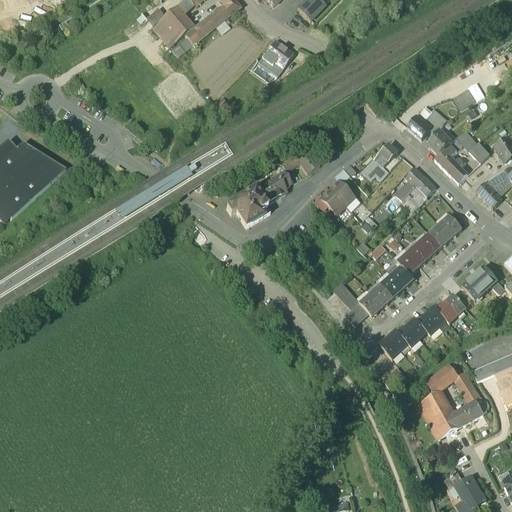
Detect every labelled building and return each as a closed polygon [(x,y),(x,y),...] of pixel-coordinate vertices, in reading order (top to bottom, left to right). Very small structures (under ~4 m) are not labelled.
[(193,8),(186,0),(182,4),(189,11),(193,8)] [(212,18),(185,38),(188,42),(193,48),(241,10),(232,0),(219,0),(219,1),(224,7),(212,16),(212,18)] [(200,0),(186,0),(193,8),(202,2),(200,0)] [(308,0),(306,2),(297,11),(310,24),(324,9),(315,0),(308,0)] [(189,11),(182,4),(175,10),(182,18),(189,11)] [(165,18),(152,29),(169,50),(193,30),(182,18),(175,10),(165,18)] [(147,23),(152,29),(165,18),(160,12),(147,23)] [(188,42),(185,43),(172,53),(178,60),(193,48),(188,42)] [(286,52),(274,44),(264,57),(277,66),(280,61),(286,52)] [(286,52),(280,61),(287,65),(293,57),(286,52)] [(277,66),(264,57),(258,66),(270,75),(280,61),(277,66)] [(280,61),(270,75),(277,79),(287,65),(280,61)] [(453,102),(461,115),(476,106),(468,93),(453,102)] [(425,109),(417,119),(423,125),(431,115),(425,109)] [(431,115),(423,125),(431,132),(433,130),(441,121),(445,126),(447,124),(434,113),(431,115)] [(417,119),(416,119),(407,130),(421,143),(431,132),(423,125),(417,119)] [(441,121),(433,130),(439,134),(445,126),(441,121)] [(466,133),(459,139),(457,141),(462,147),(471,140),(466,133)] [(439,134),(428,148),(438,159),(449,148),(451,147),(439,134)] [(471,140),(462,147),(469,154),(478,147),(471,140)] [(511,144),(509,140),(494,149),(505,166),(511,161),(511,144)] [(22,147),(15,153),(8,144),(0,151),(0,211),(8,221),(11,224),(66,174),(22,147)] [(389,146),(374,161),(383,170),(384,170),(398,155),(389,146)] [(490,158),(479,146),(478,147),(469,154),(480,167),(490,158)] [(455,165),(451,160),(456,155),(449,148),(438,159),(435,163),(459,187),(464,181),(468,178),(460,171),(463,167),(458,162),(455,165)] [(299,149),(278,163),(286,176),(299,167),(294,160),(295,159),(302,154),(299,149)] [(302,154),(295,159),(294,160),(299,167),(307,178),(320,168),(307,151),(302,154)] [(374,161),(366,169),(375,177),(375,178),(383,170),(374,161)] [(473,161),(462,171),(467,177),(478,166),(473,161)] [(349,167),(335,177),(342,185),(355,174),(349,167)] [(375,177),(366,169),(362,174),(370,182),(375,177)] [(383,170),(375,178),(381,183),(388,175),(384,170),(383,170)] [(416,171),(405,181),(409,185),(415,191),(417,189),(425,181),(416,171)] [(193,173),(187,177),(189,179),(190,182),(196,178),(194,176),(193,173)] [(185,174),(114,218),(120,228),(191,185),(185,174)] [(504,174),(485,186),(498,199),(509,189),(511,189),(511,186),(504,174)] [(283,176),(256,193),(265,208),(285,196),(283,192),(290,187),(283,176)] [(436,191),(425,181),(417,189),(427,199),(436,191)] [(340,184),(331,193),(345,208),(355,199),(340,184)] [(415,191),(409,185),(395,198),(402,205),(410,196),(415,191)] [(498,199),(485,186),(477,195),(493,212),(501,203),(498,199)] [(427,199),(417,189),(415,191),(410,196),(414,199),(413,200),(415,202),(414,202),(420,208),(427,202),(427,199)] [(256,193),(226,211),(231,218),(236,215),(246,231),(270,216),(265,208),(256,193)] [(345,208),(331,193),(321,202),(336,217),(345,208)] [(0,212),(0,226),(8,221),(0,212)] [(461,232),(451,220),(440,230),(451,242),(461,232)] [(451,242),(440,230),(430,239),(441,251),(451,242)] [(343,236),(340,233),(339,233),(335,238),(335,239),(338,241),(339,241),(343,237),(343,236)] [(441,251),(430,239),(420,248),(430,260),(441,251)] [(381,247),(371,256),(375,261),(385,251),(381,247)] [(430,260),(420,248),(409,257),(420,269),(430,260)] [(420,269),(409,257),(399,267),(402,271),(403,271),(410,278),(420,269)] [(402,271),(392,280),(403,292),(414,283),(410,278),(403,271),(402,271)] [(484,271),(462,291),(474,304),(475,305),(493,289),(500,297),(505,293),(498,285),(484,271)] [(403,292),(392,280),(382,289),(393,302),(403,292)] [(342,286),(335,293),(338,297),(346,290),(342,286)] [(393,302),(382,289),(372,299),(383,311),(393,302)] [(346,290),(338,297),(341,301),(349,294),(346,290)] [(349,294),(341,301),(345,305),(353,298),(349,294)] [(474,304),(465,294),(457,302),(465,311),(466,312),(474,304)] [(353,298),(345,305),(348,309),(356,302),(353,298)] [(383,311),(372,299),(361,308),(369,317),(372,320),(383,311)] [(457,302),(454,299),(446,306),(457,318),(465,311),(457,302)] [(356,302),(348,309),(352,313),(357,309),(360,307),(359,306),(356,302)] [(457,318),(446,306),(437,314),(446,323),(448,326),(457,318)] [(361,308),(360,307),(357,309),(358,310),(357,312),(364,321),(369,317),(361,308)] [(364,321),(357,312),(358,310),(357,309),(352,313),(349,316),(350,317),(352,316),(360,325),(364,321)] [(437,314),(435,311),(427,318),(438,330),(446,323),(437,314)] [(360,325),(352,316),(350,317),(347,320),(355,329),(360,325)] [(427,318),(418,326),(427,335),(429,338),(438,330),(427,318)] [(418,326),(416,323),(408,330),(419,342),(427,335),(418,326)] [(419,342),(408,330),(399,338),(407,347),(410,350),(419,342)] [(399,338),(397,335),(389,341),(400,353),(407,347),(399,338)] [(400,353),(389,341),(380,350),(391,362),(400,353)] [(511,357),(471,375),(478,384),(496,376),(511,369),(511,357)] [(450,368),(426,387),(434,399),(437,397),(455,383),(459,380),(450,368)] [(511,371),(511,369),(496,376),(500,386),(511,382),(510,378),(511,376),(511,371)] [(397,372),(384,384),(389,393),(404,380),(397,372)] [(511,376),(510,378),(511,382),(500,386),(499,387),(502,395),(501,395),(504,402),(509,400),(510,403),(511,401),(511,376)] [(473,391),(464,377),(455,383),(464,397),(473,391)] [(482,406),(473,391),(464,397),(470,408),(476,405),(483,417),(487,414),(486,413),(489,411),(489,408),(487,405),(484,404),(482,406)] [(434,399),(426,403),(446,439),(457,433),(450,419),(437,397),(434,399)] [(446,439),(426,403),(418,408),(438,444),(446,439)] [(470,408),(450,419),(457,433),(484,418),(483,417),(476,405),(470,408)] [(452,479),(451,480),(444,484),(450,493),(456,489),(463,485),(458,476),(453,479),(452,479)] [(463,485),(456,489),(465,504),(461,506),(456,509),(458,511),(478,511),(477,509),(486,504),(472,480),(463,485)] [(511,480),(502,486),(511,505),(511,504),(511,480)]
